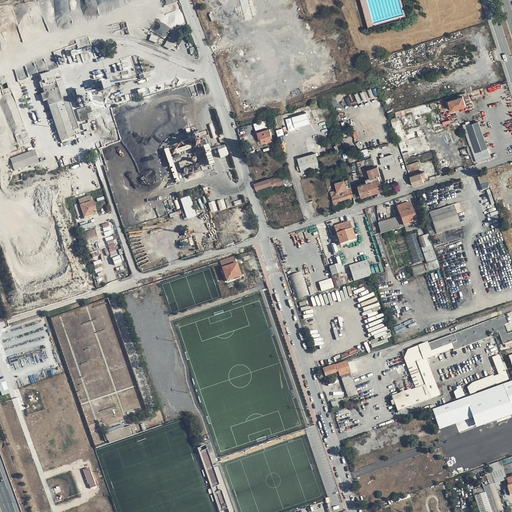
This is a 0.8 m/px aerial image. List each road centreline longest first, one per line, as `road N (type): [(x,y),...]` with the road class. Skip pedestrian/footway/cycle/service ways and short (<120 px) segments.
road 1 (unclassified): [(356,511),(264,236)]
road 2 (unclassified): [(264,236),(511,155)]
road 3 (unclassified): [(264,236),(185,0)]
road 4 (unknown): [(251,189),(212,176),(158,193),(145,181),(155,136),(218,94)]
road 5 (unknown): [(102,228),(113,287),(161,415)]
road 6 (unknown): [(48,140),(61,150),(93,146),(137,278)]
road 7 (unknown): [(344,478),(511,425)]
road 8 (unknown): [(332,440),(447,395),(446,383)]
road 9 (unknown): [(134,39),(73,30),(8,64)]
road 10 (unknown): [(490,295),(431,317),(417,286),(390,261)]
road 11 (unknown): [(468,169),(469,244),(490,295)]
